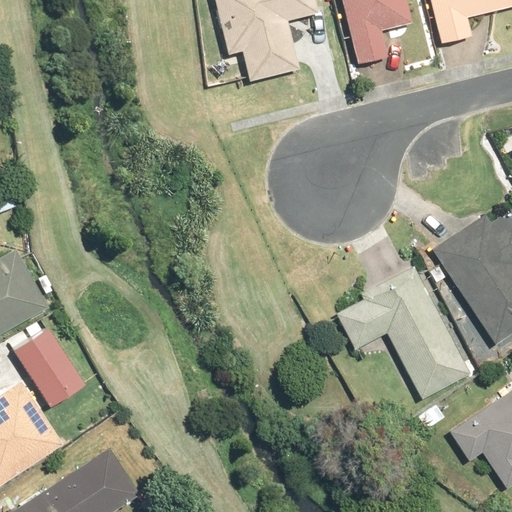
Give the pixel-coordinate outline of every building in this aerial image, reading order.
[(313,0),(209,0),(222,52),(236,49),(244,79),(295,67),(283,19),(316,11),(313,0)] [(407,0),(336,0),(355,63),(384,54),(378,31),(413,21),(407,0)] [(511,0),(426,0),(437,41),(466,34),(462,17),(511,5),(511,0)] [(481,211),(425,248),(489,344),(511,328),(511,205),(511,206),(488,222),(481,211)] [(0,330),(42,308),(10,249),(0,254),(0,330)] [(464,373),(410,264),(329,304),(351,347),(383,331),(416,397),(464,373)] [(54,325),(13,350),(50,410),(90,386),(54,325)] [(0,481),(58,442),(14,379),(0,388),(0,481)] [(511,385),(444,426),(464,460),(478,451),(499,486),(511,478),(511,385)] [(103,511),(134,492),(103,446),(4,511),(103,511)]
